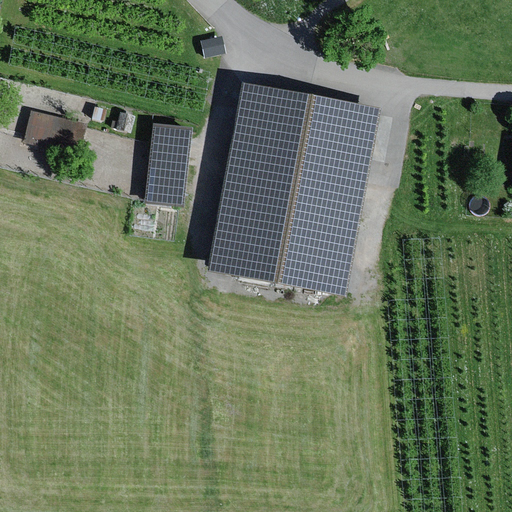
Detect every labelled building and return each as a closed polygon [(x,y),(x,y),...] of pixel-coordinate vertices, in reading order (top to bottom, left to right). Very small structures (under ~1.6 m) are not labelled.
[(221,36),(200,41),(204,58),(225,54),(221,36)] [(376,112),(242,90),(211,276),(345,298),(376,112)] [(106,111),(94,108),(91,120),(103,123),(106,111)] [(134,117),(119,113),(115,132),(130,135),(134,117)] [(78,126),(32,114),(24,144),(70,156),(78,126)] [(190,130),(151,126),(143,203),(182,207),(190,130)]
